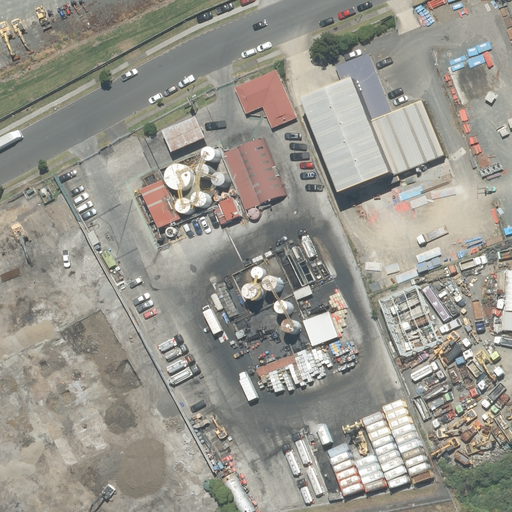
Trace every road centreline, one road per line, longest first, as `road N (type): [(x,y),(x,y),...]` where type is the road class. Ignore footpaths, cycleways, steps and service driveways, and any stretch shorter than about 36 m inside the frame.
road 1 (unknown): [(76,122),(239,386),(261,397),(356,369),(372,342),(368,306),(285,124),(241,95),(226,42)]
road 2 (unclassified): [(0,164),(226,42),(329,0)]
